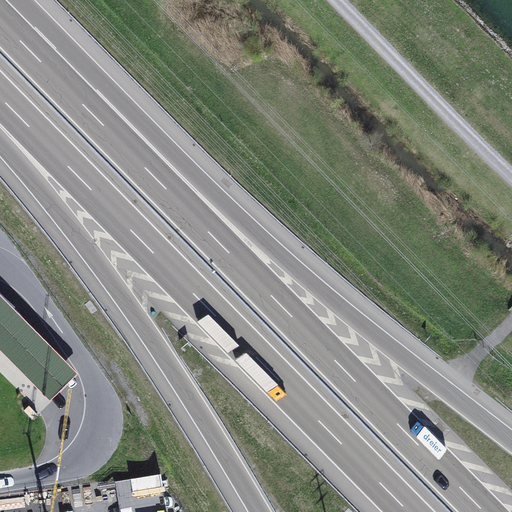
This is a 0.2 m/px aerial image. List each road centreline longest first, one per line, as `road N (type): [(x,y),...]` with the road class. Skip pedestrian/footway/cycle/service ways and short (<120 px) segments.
road 1 (motorway): [(482,511),(0,23)]
road 2 (motorway): [(511,439),(0,21)]
road 3 (motorway): [(0,98),(407,511)]
road 4 (motorway): [(0,134),(144,329),(258,511)]
road 5 (track): [(511,178),(334,0)]
